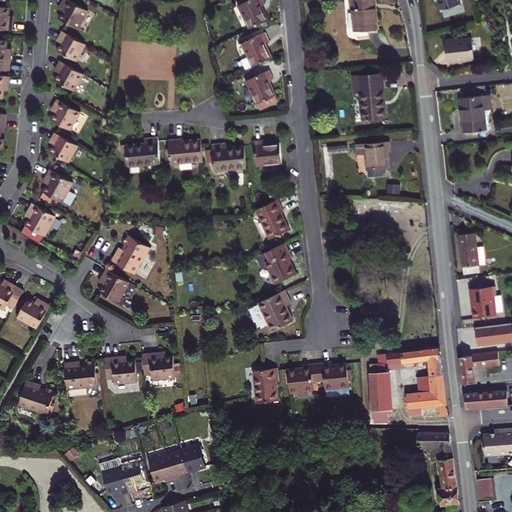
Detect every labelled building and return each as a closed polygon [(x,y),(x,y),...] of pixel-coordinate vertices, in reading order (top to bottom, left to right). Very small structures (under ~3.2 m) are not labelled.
[(78,29),(88,11),(69,0),(63,0),(61,5),(63,6),(61,10),(63,11),(59,18),(78,29)] [(250,0),(239,5),(250,29),(268,20),(261,6),(266,4),(264,0),(250,0)] [(377,30),(374,0),(349,0),(350,9),(353,8),(355,32),(377,30)] [(437,0),(441,10),(460,4),(458,0),(437,0)] [(0,6),(0,29),(13,30),(13,22),(9,22),(9,15),(10,7),(0,6)] [(485,27),(490,31),(493,28),(488,23),(485,27)] [(76,61),(86,44),(63,31),(59,38),(61,39),(59,42),(61,43),(57,50),(76,61)] [(249,57),(254,66),(271,58),(265,44),(270,42),(265,32),(243,43),(249,57)] [(447,57),(448,66),(467,64),(466,60),(475,59),(472,39),(464,40),(463,38),(445,40),(446,49),(449,51),(450,57),(447,57)] [(0,69),(10,71),(11,55),(6,54),(7,48),(8,40),(0,39),(0,69)] [(254,66),(249,57),(242,61),(247,70),(254,66)] [(74,91),(84,74),(61,61),(57,68),(59,69),(57,72),(59,73),(55,80),(74,91)] [(246,80),(261,110),(278,102),(269,81),(273,79),(269,70),(246,80)] [(363,118),(386,116),(382,74),(353,77),(354,87),(360,86),(363,118)] [(9,85),(9,76),(0,75),(0,98),(3,98),(4,90),(4,84),(9,85)] [(489,95),(460,98),(464,133),(487,130),(486,128),(487,128),(488,128),(489,127),(490,126),(488,117),(491,109),(489,95)] [(71,130),(81,112),(58,99),(54,106),(56,107),(54,111),(55,113),(52,119),(71,130)] [(504,132),(511,130),(511,122),(502,124),(504,132)] [(69,162),(78,145),(55,132),(52,139),(54,140),(52,143),(54,144),(50,151),(69,162)] [(171,162),(172,163),(204,160),(202,140),(184,142),(183,138),(169,140),(170,148),(171,162)] [(257,165),(282,163),(281,143),(265,145),(264,139),(255,140),(257,165)] [(122,157),(125,157),(128,157),(129,166),(161,163),(159,140),(145,141),(145,144),(127,146),(127,144),(121,145),(122,157)] [(366,153),(368,169),(387,167),(386,152),(391,151),(390,142),(357,145),(357,154),(366,153)] [(208,162),(214,162),(215,170),(247,167),(245,147),(227,149),(226,143),(212,144),(213,149),(207,150),(208,162)] [(348,150),(348,146),(323,148),(327,188),(331,187),(328,152),(348,150)] [(73,182),(50,169),(46,176),(50,179),(47,184),(43,191),(44,192),(53,197),(62,202),(73,182)] [(53,197),(44,192),(40,198),(50,204),(53,197)] [(271,196),(274,201),(278,199),(280,198),(278,193),(271,196)] [(278,199),(274,201),(257,209),(270,238),(289,230),(281,213),(284,212),(278,199)] [(56,216),(33,203),(29,210),(33,212),(30,218),(26,225),(22,233),(40,243),(56,216)] [(479,265),(485,264),(483,246),(477,247),(476,233),(459,235),(463,267),(479,265)] [(120,248),(113,261),(135,274),(151,248),(129,235),(124,244),(127,246),(124,250),(120,248)] [(292,258),(285,243),(269,251),(272,258),(266,261),(276,283),(296,273),(289,259),(292,258)] [(464,275),(480,273),(479,265),(463,267),(464,275)] [(119,302),(130,282),(107,269),(103,276),(107,279),(104,284),(100,291),(119,302)] [(7,305),(14,308),(24,290),(10,283),(8,287),(2,284),(0,282),(0,307),(4,310),(7,305)] [(475,318),(495,316),(492,297),(495,296),(494,286),(471,289),(473,302),(474,302),(475,307),(474,309),(475,318)] [(292,303),(285,290),(259,302),(273,331),(293,321),(286,306),(292,303)] [(38,328),(51,305),(43,301),(41,305),(36,302),(29,298),(18,317),(38,328)] [(479,346),(511,341),(511,323),(477,328),(479,346)] [(441,416),(448,416),(440,347),(403,352),(405,364),(429,361),(431,375),(432,392),(420,394),(407,395),(408,408),(440,405),(441,416)] [(159,352),(143,354),(145,374),(152,373),(153,379),(176,377),(175,374),(174,364),(173,355),(165,356),(159,357),(159,352)] [(464,384),(475,382),(474,368),(473,365),(478,365),(478,368),(500,365),(499,352),(460,357),(464,384)] [(121,357),(105,358),(107,378),(115,377),(116,384),(138,381),(136,359),(128,360),(121,361),(121,357)] [(88,388),(98,387),(95,360),(85,362),(85,365),(80,365),(80,361),(65,362),(68,389),(87,386),(88,388)] [(326,381),(327,396),(351,394),(349,380),(348,370),(347,364),(332,365),(332,362),(324,363),(326,381)] [(314,382),(326,381),(324,363),(304,365),(304,368),(289,370),(291,392),(315,390),(314,382)] [(258,402),(278,400),(276,382),(279,381),(278,368),(255,370),(258,402)] [(367,411),(396,409),(394,371),(365,372),(367,411)] [(420,394),(432,392),(431,375),(418,377),(420,394)] [(19,405),(37,411),(37,413),(47,416),(55,391),(45,388),(44,391),(40,390),(41,385),(27,381),(19,405)] [(467,408),(472,408),(508,405),(507,390),(465,393),(467,408)] [(201,409),(203,416),(211,413),(209,407),(201,409)] [(163,430),(170,428),(168,421),(161,423),(163,430)] [(498,432),(495,432),(483,433),(485,455),(508,454),(506,428),(498,429),(498,432)] [(460,501),(455,472),(450,433),(419,433),(419,435),(415,435),(414,444),(418,444),(418,446),(437,446),(443,487),(439,487),(440,490),(438,492),(439,500),(441,501),(442,504),(445,504),(460,501)] [(183,450),(189,471),(207,466),(201,445),(183,450)] [(67,453),(72,460),(78,455),(73,448),(67,453)] [(189,471),(183,450),(166,455),(174,480),(181,478),(180,474),(189,471)] [(167,482),(174,480),(166,455),(149,460),(155,481),(165,478),(167,482)] [(122,466),(120,458),(101,464),(109,493),(121,490),(122,494),(129,492),(122,466)] [(146,482),(140,461),(122,466),(129,492),(137,490),(135,485),(146,482)] [(494,499),(492,477),(477,479),(480,501),(488,500),(494,499)] [(187,511),(185,500),(164,506),(165,511),(187,511)] [(461,508),(460,501),(445,504),(446,510),(461,508)]
